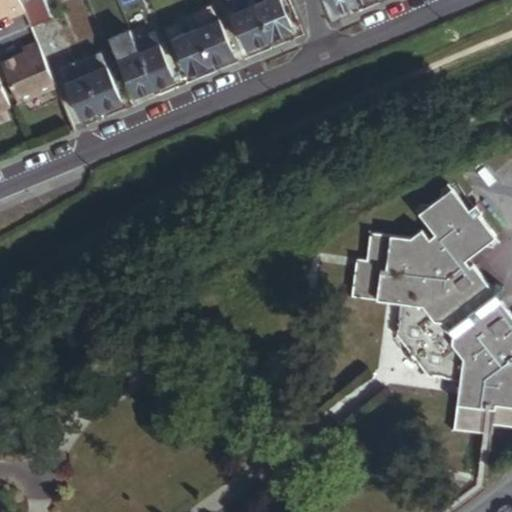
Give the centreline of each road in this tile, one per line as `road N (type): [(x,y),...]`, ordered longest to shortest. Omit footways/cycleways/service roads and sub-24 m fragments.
road 1 (secondary): [(0,191),(329,54)]
road 2 (secondary): [(329,54),(461,0)]
